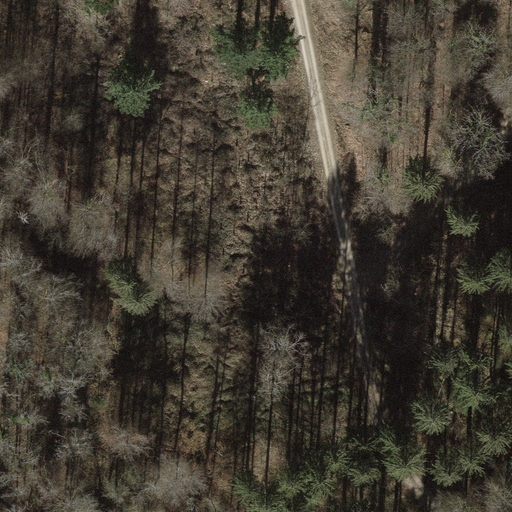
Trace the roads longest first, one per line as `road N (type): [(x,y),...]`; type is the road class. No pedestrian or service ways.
road 1 (track): [(449,511),(419,455),(369,307),(335,124),(298,0)]
road 2 (track): [(369,307),(511,144)]
